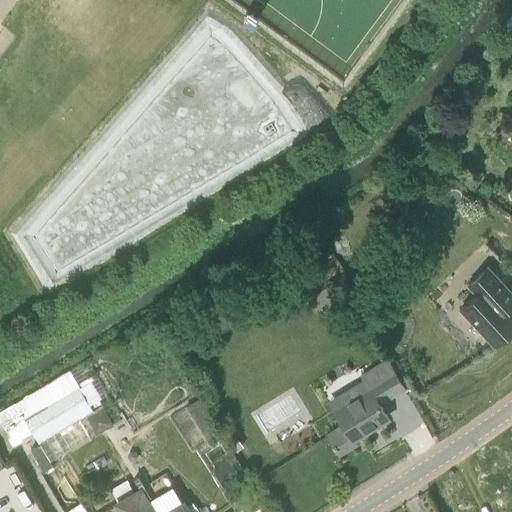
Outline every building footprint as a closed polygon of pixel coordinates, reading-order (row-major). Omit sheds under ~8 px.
[(497,32),(506,39),(511,31),(511,13),(497,32)] [(327,240),(341,232),(332,218),(319,225),(327,240)] [(307,246),(287,257),(297,275),(317,263),(307,246)] [(495,345),(511,329),(511,312),(509,309),(511,305),(511,292),(488,266),(468,285),(477,294),(461,309),(495,345)] [(243,282),(249,295),(259,290),(253,277),(243,282)] [(324,305),(316,292),(307,297),(315,310),(324,305)] [(380,403),(405,389),(388,360),(362,376),(363,379),(329,400),(344,425),(328,435),(339,454),(357,443),(354,438),(367,430),(366,428),(374,423),(386,416),(387,418),(388,417),(380,403)] [(71,423),(92,409),(69,368),(15,400),(15,402),(23,416),(39,442),(71,423)] [(222,433),(201,397),(184,407),(205,442),(222,433)] [(113,423),(104,407),(91,414),(100,431),(113,423)] [(231,443),(237,451),(244,446),(238,438),(231,443)] [(31,448),(43,471),(52,466),(39,443),(31,448)] [(118,502),(134,492),(126,479),(110,489),(118,502)] [(251,483),(244,487),(248,493),(246,494),(255,509),(263,504),(251,483)] [(189,511),(184,502),(167,511),(154,511),(141,489),(117,503),(122,511),(189,511)] [(88,511),(82,502),(65,511),(88,511)]
